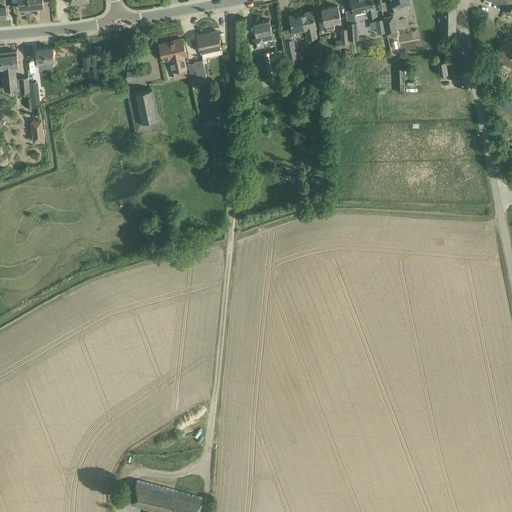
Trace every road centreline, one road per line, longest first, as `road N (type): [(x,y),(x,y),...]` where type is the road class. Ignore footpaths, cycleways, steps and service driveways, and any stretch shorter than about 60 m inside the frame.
road 1 (unclassified): [(511,274),(461,0)]
road 2 (tertiary): [(120,22),(243,0)]
road 3 (tertiary): [(0,35),(120,22)]
